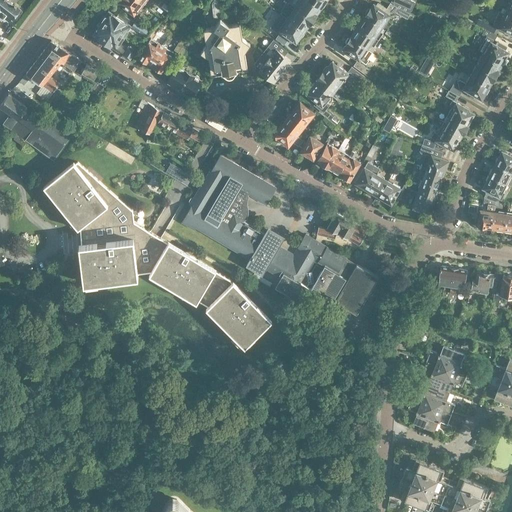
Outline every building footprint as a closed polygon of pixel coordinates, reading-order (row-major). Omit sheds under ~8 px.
[(0,0),(0,18),(1,19),(3,15),(8,19),(11,15),(12,16),(19,6),(14,2),(15,0),(0,0)] [(145,4),(139,0),(119,0),(119,1),(123,4),(123,5),(136,15),(133,19),(139,23),(143,18),(140,16),(139,16),(143,12),(141,10),(145,4)] [(220,16),(218,0),(212,0),(212,2),(213,17),(220,16)] [(299,0),(295,6),(312,19),(320,8),(310,0),(299,0)] [(279,12),(286,17),(304,30),(312,19),(295,6),(287,1),(279,12)] [(373,3),(366,15),(385,28),(386,28),(387,29),(392,22),(387,18),(389,14),(395,12),(399,14),(400,16),(402,16),(407,18),(410,13),(407,11),(397,6),(390,2),(386,8),(379,3),(377,6),(373,3)] [(109,11),(101,22),(123,37),(130,26),(146,36),(150,31),(139,23),(119,11),(116,16),(109,11)] [(511,17),(504,13),(499,11),(492,25),(479,18),(476,23),(485,28),(496,34),(499,27),(505,29),(504,32),(510,35),(511,32),(511,17)] [(256,24),(245,15),(240,21),(251,30),(256,24)] [(366,15),(358,26),(378,39),(383,32),(385,28),(366,15)] [(304,30),(286,17),(278,29),(280,30),(279,33),(290,41),(292,38),(296,41),(304,30)] [(208,57),(211,72),(216,71),(215,70),(217,67),(221,67),(222,73),(226,76),(228,72),(230,72),(234,74),(237,70),(236,64),(239,64),(242,65),(242,67),(247,66),(244,51),(250,43),(242,37),(239,23),(229,24),(220,18),(214,27),(203,29),(206,44),(200,52),(208,57)] [(94,33),(95,36),(115,49),(116,48),(123,53),(122,54),(130,59),(136,51),(128,45),(127,47),(120,43),(123,37),(101,22),(94,33)] [(441,29),(432,24),(427,35),(435,39),(441,29)] [(358,26),(351,36),(372,51),(374,48),(373,47),(378,39),(358,26)] [(483,52),(502,63),(509,51),(504,48),(505,46),(494,40),(497,34),(496,34),(485,28),(482,34),(486,36),(478,50),(483,52)] [(443,30),(438,38),(443,41),(448,33),(443,30)] [(182,36),(174,49),(179,52),(187,39),(182,36)] [(372,51),(351,36),(343,48),(345,49),(343,52),(351,57),(353,55),(365,64),(368,59),(367,58),(372,51)] [(138,57),(150,64),(163,45),(151,37),(138,57)] [(51,39),(44,49),(61,60),(59,62),(72,71),(80,60),(58,45),(51,39)] [(163,45),(150,64),(161,71),(174,52),(163,45)] [(182,46),(179,52),(174,60),(179,63),(187,49),(182,46)] [(258,70),(274,82),(291,61),(276,48),(258,70)] [(44,49),(26,72),(42,85),(43,84),(52,92),(59,83),(49,75),(59,62),(61,60),(44,49)] [(483,52),(476,65),(495,75),(502,63),(483,52)] [(327,66),(323,71),(341,85),(346,79),(351,83),(355,77),(366,86),(370,81),(351,66),(348,71),(337,63),(337,64),(333,60),(328,66),(327,66)] [(358,60),(354,66),(366,74),(370,69),(358,60)] [(93,79),(98,70),(86,62),(80,71),(93,79)] [(178,65),(168,82),(192,97),(202,80),(178,65)] [(476,65),(469,76),(488,86),(495,75),(476,65)] [(319,78),(316,82),(332,96),(340,102),(344,98),(336,92),(341,85),(323,71),(318,77),(319,78)] [(109,76),(101,72),(96,80),(104,85),(109,76)] [(449,90),(458,95),(459,96),(462,90),(463,88),(465,89),(463,92),(475,99),(477,96),(481,99),(488,86),(469,76),(465,83),(459,79),(459,80),(456,78),(452,84),(453,85),(449,90)] [(332,96),(316,82),(308,92),(311,95),(310,97),(323,107),(320,112),(328,118),(332,113),(326,109),(330,104),(327,102),(332,96)] [(451,107),(447,114),(468,126),(470,121),(469,120),(473,113),(468,110),(469,109),(455,101),(458,95),(449,90),(448,90),(445,96),(452,100),(449,105),(451,107)] [(37,147),(42,150),(54,159),(71,135),(43,115),(42,117),(8,92),(0,103),(0,105),(10,113),(3,123),(17,133),(27,140),(37,147)] [(147,102),(141,98),(138,105),(143,108),(134,126),(149,133),(156,118),(158,119),(157,120),(162,111),(147,102)] [(300,101),(291,112),(306,124),(314,113),(300,101)] [(199,140),(203,134),(162,111),(157,120),(187,137),(189,134),(199,140)] [(291,112),(282,123),(297,135),(306,124),(291,112)] [(390,113),(384,128),(391,130),(396,116),(390,113)] [(432,121),(440,126),(460,136),(462,133),(463,133),(468,126),(447,114),(443,121),(434,116),(432,121)] [(297,135),(282,123),(278,129),(276,128),(275,130),(276,138),(277,139),(279,139),(288,146),(297,135)] [(423,138),(421,144),(422,144),(432,148),(435,140),(447,147),(448,146),(453,149),(460,136),(440,126),(436,133),(433,132),(429,140),(423,138)] [(17,133),(13,138),(23,145),(27,140),(17,133)] [(306,141),(300,151),(313,158),(322,142),(310,135),(306,141)] [(296,149),(300,151),(306,141),(301,139),(296,149)] [(338,149),(327,142),(317,161),(328,167),(338,149)] [(378,147),(373,144),(364,160),(369,163),(378,147)] [(425,154),(421,165),(443,173),(447,160),(439,157),(441,151),(422,144),(420,150),(421,153),(425,154)] [(338,149),(328,167),(338,173),(349,155),(338,149)] [(511,155),(501,150),(495,163),(511,171),(511,169),(511,155)] [(349,155),(338,173),(349,179),(360,161),(353,158),(356,153),(351,151),(349,155)] [(191,197),(190,198),(189,198),(188,200),(188,201),(190,202),(192,204),(181,222),(194,229),(195,226),(249,258),(246,263),(263,273),(266,268),(279,276),(280,276),(274,286),(291,296),(303,303),(307,296),(316,302),(322,293),(330,298),(340,303),(356,313),(378,276),(362,267),(356,263),(356,264),(344,258),(345,257),(305,234),(293,254),(292,253),(278,245),(284,235),(268,226),(264,232),(247,222),(244,220),(245,218),(246,218),(247,216),(248,213),(248,210),(247,207),(247,204),(247,201),(247,198),(248,196),(248,195),(247,195),(248,193),(249,193),(266,203),(276,187),(220,155),(217,160),(211,170),(210,169),(193,197),(193,198),(192,197),(191,197)] [(78,161),(46,184),(80,227),(83,280),(150,271),(207,305),(246,344),(269,318),(229,278),(155,234),(148,230),(145,229),(134,222),(133,210),(78,161)] [(186,172),(170,162),(164,172),(180,182),(186,172)] [(495,163),(489,174),(505,183),(510,185),(511,182),(511,171),(495,163)] [(419,178),(422,179),(438,185),(443,173),(423,166),(419,178)] [(355,182),(368,189),(376,174),(364,167),(355,182)] [(376,174),(368,189),(379,196),(387,180),(376,174)] [(505,183),(489,174),(483,187),(499,195),(505,183)] [(422,179),(418,192),(434,197),(438,185),(422,179)] [(387,180),(379,196),(391,202),(395,196),(400,187),(387,180)] [(405,186),(403,189),(400,187),(395,196),(398,197),(398,198),(404,201),(407,195),(412,196),(410,203),(413,204),(412,208),(420,211),(421,208),(426,209),(426,211),(429,212),(431,211),(432,208),(431,206),(434,197),(418,192),(409,188),(405,186)] [(488,204),(487,210),(480,209),(479,211),(478,211),(477,216),(479,217),(478,225),(491,227),(494,211),(495,205),(495,201),(491,200),(488,198),(485,198),(484,203),(488,204)] [(318,226),(316,234),(334,238),(335,235),(339,237),(341,234),(359,245),(367,230),(336,211),(327,228),(318,226)] [(494,211),(491,227),(505,229),(507,213),(494,211)] [(441,296),(448,297),(452,267),(440,265),(437,283),(443,284),(441,296)] [(452,267),(448,297),(455,298),(457,286),(462,287),(465,269),(452,267)] [(486,291),(487,285),(495,286),(497,274),(489,273),(476,270),(474,280),(472,279),(470,289),(486,291)] [(495,286),(492,305),(492,309),(496,310),(496,306),(498,306),(500,295),(504,295),(503,300),(511,301),(511,298),(511,276),(502,274),(500,287),(495,286)] [(428,287),(423,299),(431,303),(436,291),(428,287)] [(457,316),(445,314),(444,321),(456,323),(457,316)] [(427,357),(425,360),(445,368),(452,348),(442,344),(438,354),(435,353),(435,352),(428,349),(425,356),(427,357)] [(452,348),(445,368),(465,376),(469,366),(459,362),(463,352),(452,348)] [(511,359),(508,358),(505,368),(495,364),(487,384),(497,388),(493,398),(511,404),(511,359)] [(445,368),(425,360),(421,371),(430,374),(427,383),(437,387),(445,368)] [(445,368),(437,387),(448,391),(451,382),(461,386),(465,376),(445,368)] [(414,389),(410,399),(430,406),(437,387),(427,383),(424,392),(414,389)] [(437,387),(430,406),(450,414),(454,404),(444,400),(448,391),(437,387)] [(430,406),(410,399),(406,409),(416,412),(412,422),(422,426),(430,406)] [(430,406),(422,426),(433,430),(436,421),(446,424),(450,414),(430,406)] [(396,497),(408,502),(431,511),(433,504),(436,505),(438,500),(440,501),(448,480),(446,480),(447,478),(444,477),(441,475),(443,470),(412,458),(408,468),(405,466),(397,486),(400,487),(396,497)] [(443,508),(441,511),(484,511),(490,499),(487,498),(491,488),(459,476),(457,481),(452,480),(451,479),(450,481),(448,480),(440,501),(443,501),(441,507),(443,508)] [(199,511),(183,494),(177,494),(169,499),(165,506),(162,511),(199,511)]
